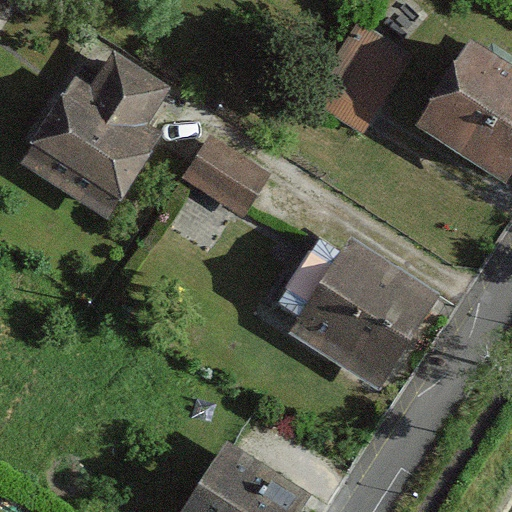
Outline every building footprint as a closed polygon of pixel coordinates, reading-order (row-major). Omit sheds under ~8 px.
[(0,0),(0,12),(8,0),(0,0)] [(407,58),(355,24),(307,97),(358,131),(367,118),(407,58)] [(511,72),(468,45),(416,127),(503,183),(511,169),(511,72)] [(165,92),(112,59),(91,93),(73,82),(21,165),(107,219),(159,136),(143,126),(165,92)] [(266,176),(209,141),(186,177),(243,213),(266,176)] [(439,296),(352,240),(341,256),(321,244),(282,305),(300,317),(290,332),(379,389),(439,296)] [(225,445),(181,511),(297,511),(307,497),(225,445)]
